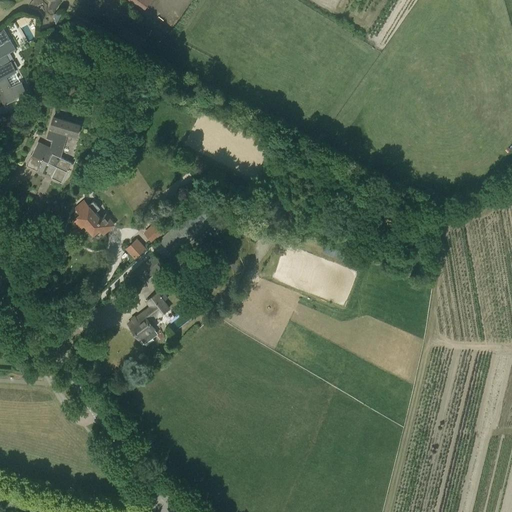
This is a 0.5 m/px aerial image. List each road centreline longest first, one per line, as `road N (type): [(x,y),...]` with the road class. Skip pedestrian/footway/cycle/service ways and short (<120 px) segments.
road 1 (unclassified): [(97,413),(0,246)]
road 2 (unclassified): [(97,413),(82,421),(72,413),(0,284)]
